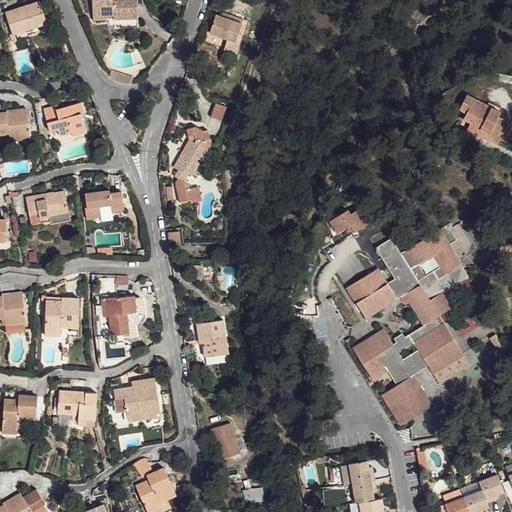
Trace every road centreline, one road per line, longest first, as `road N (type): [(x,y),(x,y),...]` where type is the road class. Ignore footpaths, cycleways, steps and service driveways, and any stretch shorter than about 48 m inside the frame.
road 1 (residential): [(202,511),(150,203)]
road 2 (unclassified): [(370,240),(327,271),(324,287),(336,346),(395,448),(409,511)]
road 3 (residential): [(150,203),(149,144),(177,71)]
road 4 (residential): [(98,90),(150,203)]
